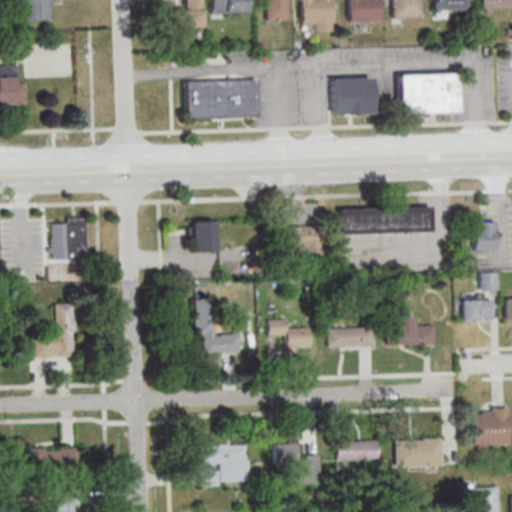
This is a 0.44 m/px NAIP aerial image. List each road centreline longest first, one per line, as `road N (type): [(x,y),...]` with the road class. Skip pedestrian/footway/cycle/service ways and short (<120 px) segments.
road 1 (secondary): [(511,156),(0,172)]
road 2 (residential): [(448,391),(0,406)]
road 3 (residential): [(140,511),(128,170)]
road 4 (residential): [(128,170),(120,0)]
